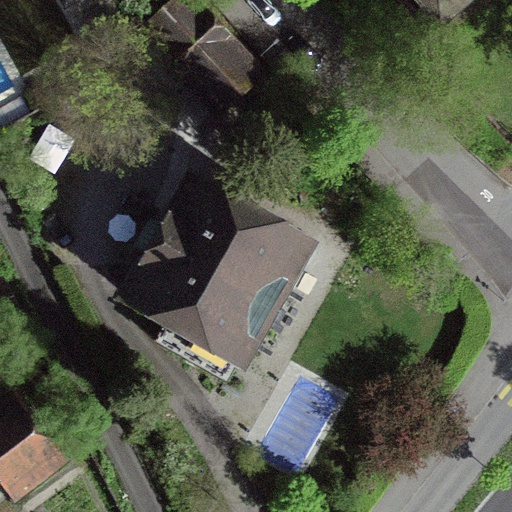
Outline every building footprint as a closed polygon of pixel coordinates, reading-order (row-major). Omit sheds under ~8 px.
[(395,0),(421,29),(436,16),(439,19),(459,0),(395,0)] [(184,2),(147,35),(161,52),(152,60),(177,87),(186,79),(214,110),(252,77),(184,2)] [(304,248),(190,183),(124,300),(165,324),(154,344),(222,383),(234,363),(238,365),(304,248)] [(0,327),(16,317),(0,285),(0,327)] [(13,400),(0,409),(0,483),(12,500),(61,463),(13,400)]
